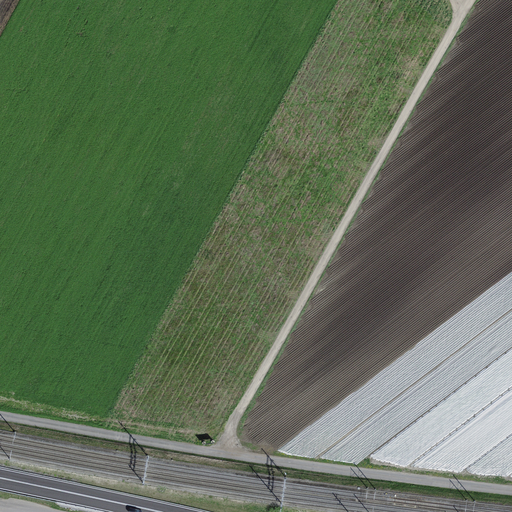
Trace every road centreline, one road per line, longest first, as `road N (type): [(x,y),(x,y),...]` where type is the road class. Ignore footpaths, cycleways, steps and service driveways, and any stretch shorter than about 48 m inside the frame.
road 1 (unclassified): [(0,415),(511,490)]
road 2 (track): [(225,453),(234,420),(470,0)]
road 3 (trunk): [(159,511),(0,477)]
